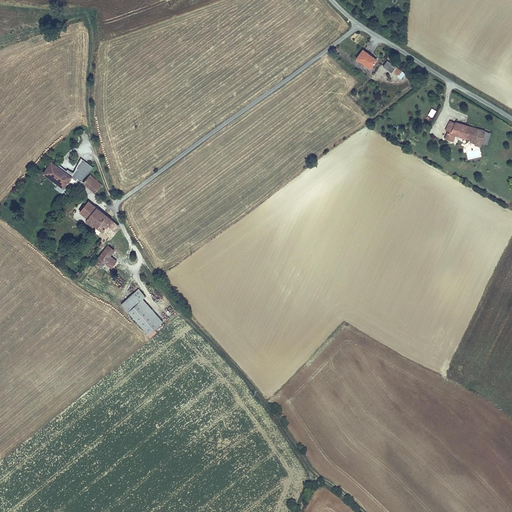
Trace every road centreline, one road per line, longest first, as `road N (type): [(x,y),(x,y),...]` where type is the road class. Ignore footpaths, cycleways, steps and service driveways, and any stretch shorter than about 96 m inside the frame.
road 1 (track): [(0,6),(82,12),(87,19),(94,153),(140,260)]
road 2 (track): [(360,511),(307,468),(264,404),(140,260)]
road 3 (residential): [(367,21),(113,204)]
road 4 (unclassified): [(367,21),(511,114)]
